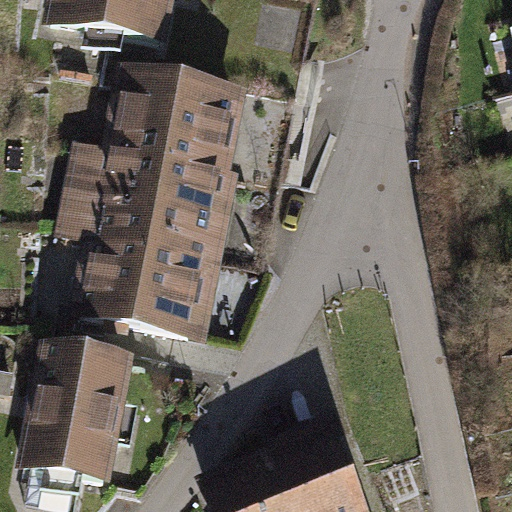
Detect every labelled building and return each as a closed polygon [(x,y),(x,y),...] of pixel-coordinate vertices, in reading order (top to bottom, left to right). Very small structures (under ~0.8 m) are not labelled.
[(168,0),(57,0),(52,29),(159,49),(168,0)] [(127,84),(112,159),(220,179),(235,104),(127,84)] [(203,267),(220,179),(112,159),(80,153),(63,239),(95,246),(203,267)] [(189,341),(203,267),(95,246),(80,320),(189,341)] [(126,370),(48,355),(26,472),(104,487),(126,370)] [(347,511),(324,445),(210,489),(218,511),(347,511)]
